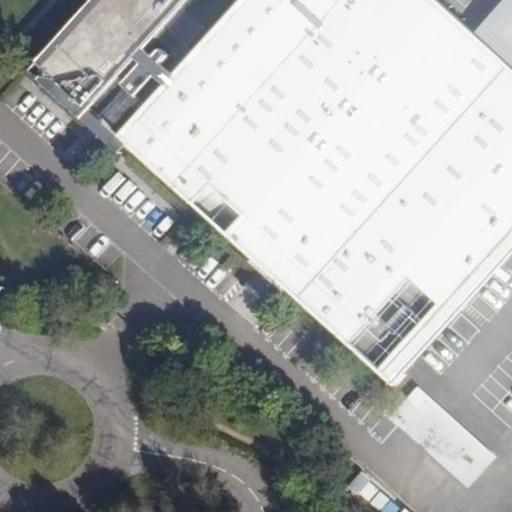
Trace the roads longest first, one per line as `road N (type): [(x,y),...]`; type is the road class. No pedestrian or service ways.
road 1 (residential): [(115,444),(229,470),(262,511)]
road 2 (residential): [(115,444),(106,398),(72,365),(49,358),(2,366)]
road 3 (unknown): [(72,365),(133,324),(176,281)]
